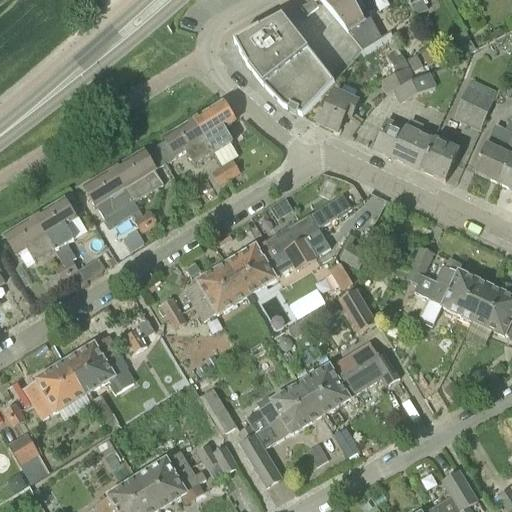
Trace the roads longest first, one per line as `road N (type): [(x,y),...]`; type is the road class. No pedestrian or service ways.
road 1 (residential): [(318,159),(0,356)]
road 2 (residential): [(259,0),(208,31),(211,65),(288,141),(318,159)]
road 3 (residential): [(305,511),(511,398)]
road 4 (residential): [(318,159),(342,160),(511,238)]
road 5 (secondary): [(23,119),(178,0)]
road 6 (secondary): [(145,0),(23,119)]
